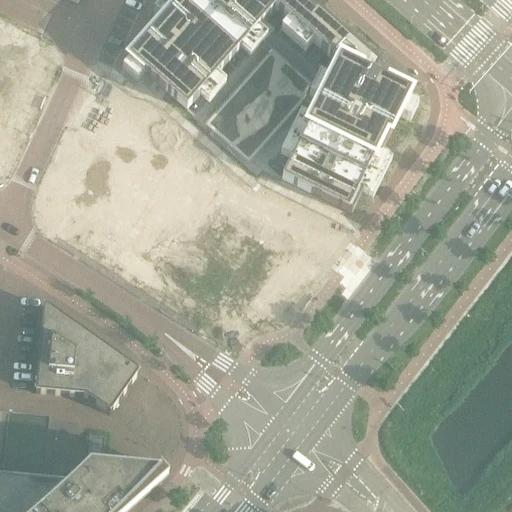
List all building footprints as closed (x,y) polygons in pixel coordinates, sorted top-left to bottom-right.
[(181,0),(128,61),(145,75),(187,112),(200,97),(217,78),(241,51),(258,32),(275,12),(289,24),(313,45),(335,64),(338,67),(291,162),(282,182),(352,216),(410,97),(392,89),(395,84),(377,69),(299,0),(181,0)] [(0,42),(0,171),(52,68),(0,42)] [(84,149),(51,207),(203,297),(207,289),(220,296),(216,306),(245,322),(291,238),(227,205),(204,222),(84,149)] [(43,307),(39,349),(35,396),(86,400),(110,417),(140,375),(43,307)] [(0,511),(131,511),(169,478),(160,467),(153,473),(109,469),(111,439),(91,437),(80,437),(82,419),(58,417),(13,413),(2,412),(0,411),(0,511)]
